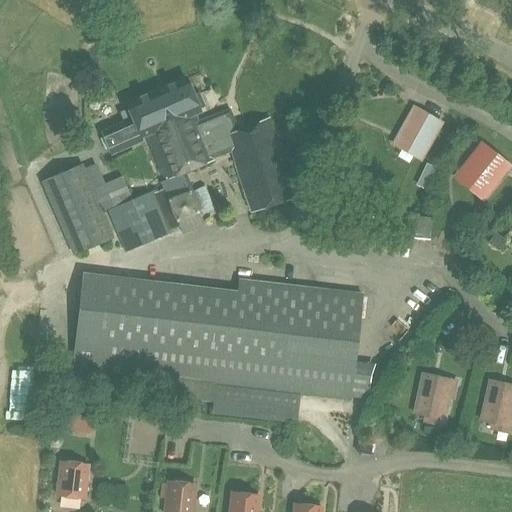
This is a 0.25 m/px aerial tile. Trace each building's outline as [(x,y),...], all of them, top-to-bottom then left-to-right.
[(154,191),(172,230),(181,226),(184,233),(204,225),(183,174),(215,160),(214,158),(232,151),(253,212),(297,197),(270,117),(238,128),(230,109),(200,122),(196,113),(201,111),(200,109),(206,106),(200,92),(194,95),(187,78),(128,104),(130,109),(122,112),(125,121),(103,131),(112,153),(141,140),(142,136),(146,134),(168,185),(154,191)] [(421,157),(441,123),(415,108),(395,142),(421,157)] [(507,168),(484,149),(459,180),(482,198),(507,168)] [(421,173),(431,178),(436,167),(426,162),(421,173)] [(75,255),(114,238),(83,165),(44,181),(75,255)] [(128,178),(106,184),(110,198),(132,192),(128,178)] [(109,210),(127,251),(173,232),(172,230),(154,191),(109,210)] [(433,220),(417,218),(414,241),(430,243),(433,220)] [(85,274),(73,367),(369,400),(376,365),(355,361),(363,294),(240,279),(239,292),(85,274)] [(423,374),(415,413),(445,420),(453,381),(423,374)] [(511,385),(490,381),(482,420),(511,426),(511,423),(511,385)] [(91,418),(64,415),(63,431),(90,434),(91,418)] [(305,443),(301,453),(318,460),(322,450),(305,443)] [(61,461),(57,495),(87,499),(91,464),(61,461)] [(168,482),(164,511),(191,511),(195,485),(168,482)] [(256,511),(259,495),(231,492),(228,511),(256,511)]
